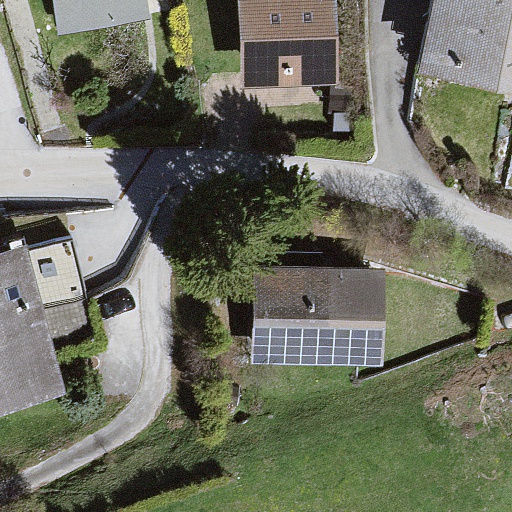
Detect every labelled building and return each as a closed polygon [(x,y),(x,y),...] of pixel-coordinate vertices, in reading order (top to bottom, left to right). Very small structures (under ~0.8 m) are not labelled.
[(141,0),(40,0),(46,37),(145,24),(141,0)] [(330,0),(226,0),(229,89),(333,86),(330,0)] [(511,0),(417,0),(403,69),(511,91),(511,0)] [(20,236),(0,240),(0,399),(57,385),(20,236)] [(379,272),(244,265),(238,364),(374,371),(379,272)]
